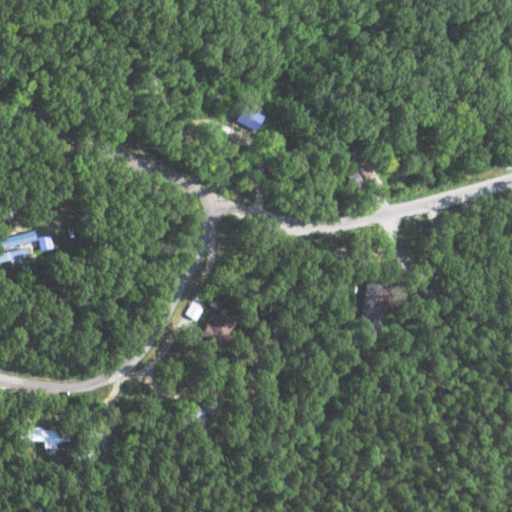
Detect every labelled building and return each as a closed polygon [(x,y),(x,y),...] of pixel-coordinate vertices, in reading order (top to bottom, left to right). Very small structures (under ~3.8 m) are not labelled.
[(252,130),(259,115),(239,105),(231,121),(252,130)] [(0,237),(0,248),(32,240),(29,230),(0,237)] [(24,256),(23,249),(0,251),(0,262),(16,260),(16,257),(24,256)] [(382,294),(362,292),(358,323),(366,325),(366,329),(377,331),(382,294)] [(196,336),(215,347),(232,318),(214,307),(196,336)] [(67,429),(18,428),(18,440),(42,440),(42,448),(54,448),(54,442),(66,442),(67,429)]
